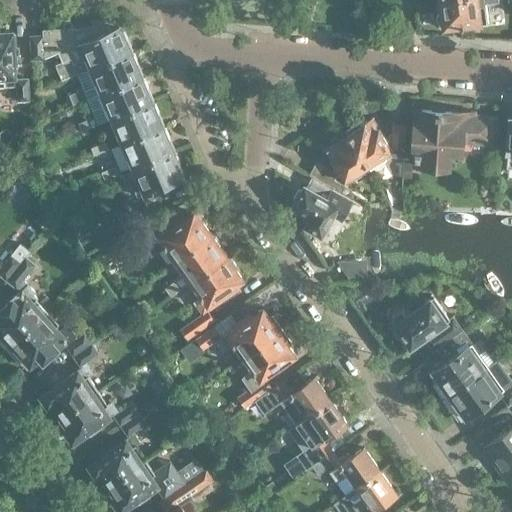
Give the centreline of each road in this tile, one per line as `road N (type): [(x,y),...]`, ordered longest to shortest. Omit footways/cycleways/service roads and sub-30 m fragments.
road 1 (residential): [(258,199),(471,511)]
road 2 (residential): [(511,71),(266,55)]
road 3 (residential): [(258,199),(228,180),(180,75)]
road 4 (residential): [(266,55),(258,199)]
road 5 (residential): [(266,55),(186,39),(176,0)]
